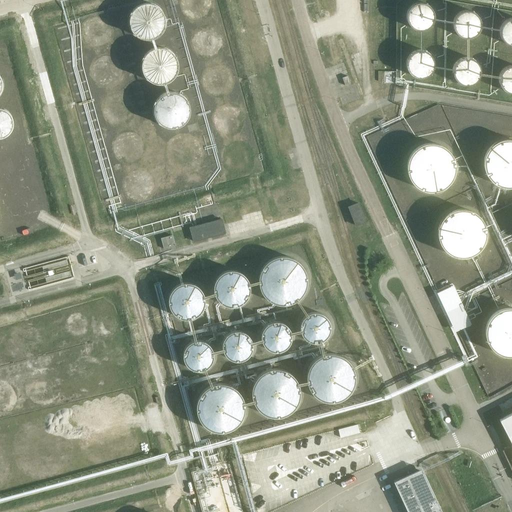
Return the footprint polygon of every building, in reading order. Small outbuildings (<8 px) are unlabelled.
[(434,14),(433,12),(433,11),(432,10),(432,9),(431,8),(430,7),(429,6),(428,5),(427,4),(426,3),(425,3),(423,3),(422,2),(421,2),(420,2),(418,2),(417,2),(416,3),(414,3),(413,4),(412,5),(411,5),(410,6),(409,7),(408,8),(408,9),(407,11),(407,12),(406,13),(406,14),(406,15),(406,16),(406,18),(406,19),(407,20),(407,22),(408,23),(409,24),(410,25),(411,26),(412,27),(413,28),(415,29),(416,29),(417,30),(418,30),(420,30),(421,30),(422,30),(424,29),(425,29),(426,29),(427,28),(428,27),(429,26),(431,25),(432,24),(432,23),(433,21),(433,20),(434,18),(434,17),(434,16),(434,14)] [(163,11),(162,10),(161,9),(160,8),(159,7),(158,6),(156,5),(155,4),(153,4),(152,3),(150,3),(149,3),(147,3),(146,3),(144,3),(143,3),(141,4),(140,4),(139,5),(137,6),(136,6),(135,7),(134,9),(133,10),(132,10),(131,12),(130,14),(130,15),(129,16),(129,18),(129,20),(129,21),(129,23),(129,24),(129,26),(130,27),(130,28),(131,29),(131,30),(132,31),(132,32),(133,33),(135,35),(137,36),(139,37),(141,38),(143,39),(144,39),(146,39),(147,39),(149,39),(151,39),(153,38),(155,38),(157,37),(158,36),(160,34),(161,33),(162,32),(163,31),(163,30),(164,29),(164,28),(165,25),(165,24),(165,23),(166,22),(166,21),(166,20),(165,19),(165,17),(165,16),(165,15),(164,14),(164,13),(163,11)] [(481,24),(481,23),(480,21),(480,20),(480,19),(479,17),(478,16),(477,14),(476,13),(475,12),(474,12),(473,11),(471,11),(470,10),(469,10),(467,10),(466,10),(465,10),(463,10),(462,11),(461,11),(460,12),(459,12),(458,13),(457,14),(456,15),(455,16),(454,17),(454,19),(453,20),(453,21),(453,22),(453,24),(453,25),(453,26),(453,28),(454,30),(455,31),(455,32),(456,33),(457,34),(458,35),(459,36),(460,36),(461,37),(463,37),(465,38),(466,38),(467,38),(469,38),(470,37),(471,37),(472,37),(474,36),(475,35),(476,34),(477,33),(478,32),(479,31),(479,30),(480,29),(480,28),(480,27),(481,25),(481,24)] [(511,17),(510,18),(509,18),(507,19),(506,20),(505,20),(504,21),(503,22),(502,23),(501,24),(501,25),(500,27),(500,28),(500,29),(499,30),(499,32),(500,33),(500,34),(500,35),(500,36),(501,38),(501,39),(502,40),(503,41),(504,42),(505,43),(507,44),(508,44),(509,45),(510,45),(511,45),(511,17)] [(175,55),(174,54),(172,52),(171,51),(170,50),(169,50),(168,49),(167,48),(165,48),(164,47),(162,47),(161,47),(159,47),(158,47),(156,47),(155,48),(153,48),(152,49),(150,49),(149,50),(147,52),(146,53),(145,54),(144,55),(143,56),(143,58),(142,59),(142,61),(141,62),(141,64),(141,65),(141,67),(141,68),(142,70),(142,71),(143,73),(143,74),(144,76),(146,78),(147,79),(149,80),(151,81),(152,82),(153,82),(155,83),(157,84),(159,84),(161,84),(162,84),(163,83),(165,83),(167,82),(169,81),(171,79),(172,78),(173,77),(174,77),(175,76),(176,74),(177,72),(177,71),(177,69),(178,68),(178,67),(178,66),(178,65),(178,63),(177,61),(177,60),(177,59),(176,58),(176,57),(175,55)] [(406,60),(406,61),(406,62),(406,64),(406,65),(406,66),(406,68),(407,69),(408,71),(409,72),(409,73),(410,74),(412,75),(413,76),(414,76),(415,77),(417,77),(418,77),(419,78),(421,78),(423,77),(424,77),(425,77),(426,76),(428,75),(429,75),(430,74),(431,73),(432,71),(432,70),(433,69),(433,67),(434,66),(434,65),(434,63),(434,62),(434,61),(433,59),(433,58),(432,57),(432,56),(431,55),(430,54),(429,53),(428,52),(427,51),(426,51),(424,50),(423,50),(422,50),(421,50),(419,50),(418,50),(417,50),(415,50),(414,51),(412,52),(411,53),(410,54),(409,55),(408,56),(407,57),(407,58),(406,60)] [(480,70),(480,68),(480,67),(479,66),(479,64),(478,63),(477,62),(477,61),(476,60),(474,59),(473,58),(472,58),(470,57),(469,57),(468,57),(466,57),(465,57),(464,57),(462,57),(461,58),(460,59),(459,59),(458,60),(457,61),(456,62),(455,63),(454,64),(454,65),(453,66),(453,68),(453,69),(452,70),(452,72),(453,72),(453,73),(453,74),(453,76),(454,77),(455,79),(455,80),(456,81),(457,82),(458,82),(459,83),(461,84),(462,84),(463,85),(464,85),(466,85),(468,85),(469,85),(470,84),(472,84),(473,83),(474,83),(476,82),(477,81),(477,80),(478,79),(479,77),(480,76),(480,74),(480,73),(481,71),(480,70)] [(511,64),(511,65),(510,65),(508,66),(507,66),(506,67),(505,67),(504,68),(502,69),(501,71),(501,72),(500,73),(499,74),(499,75),(499,77),(499,78),(499,79),(499,81),(499,82),(499,84),(500,85),(501,86),(501,87),(502,88),(503,89),(504,90),(505,91),(506,91),(508,92),(509,93),(511,93),(511,92),(511,64)] [(156,101),(155,102),(154,104),(154,105),(154,106),(154,108),(153,109),(153,110),(153,111),(154,113),(154,114),(154,115),(154,116),(155,117),(155,118),(156,119),(157,121),(158,122),(160,124),(162,125),(163,126),(165,127),(167,127),(169,128),(171,128),(174,128),(175,128),(177,127),(179,127),(180,126),(182,125),(183,124),(185,122),(186,121),(187,119),(188,119),(188,117),(189,116),(189,114),(190,113),(190,112),(190,110),(190,109),(190,108),(190,107),(189,105),(189,104),(188,102),(188,101),(187,100),(186,99),(185,97),(184,96),(182,95),(180,94),(179,93),(178,92),(176,92),(174,92),(172,92),(171,91),(169,92),(168,92),(166,92),(165,93),(164,93),(162,94),(160,95),(159,96),(158,97),(157,99),(156,100),(156,101)] [(13,119),(13,118),(12,116),(11,115),(11,114),(10,113),(9,112),(8,111),(7,110),(6,109),(5,109),(3,108),(2,108),(0,108),(0,107),(0,137),(1,138),(3,137),(4,137),(5,136),(7,135),(9,134),(10,133),(10,132),(12,130),(12,129),(13,127),(13,126),(13,125),(13,124),(13,123),(13,121),(13,119)] [(439,133),(442,139),(445,137),(455,158),(463,154),(450,127),(439,133)] [(506,187),(508,187),(509,187),(511,187),(511,186),(511,139),(509,139),(508,139),(506,139),(503,140),(501,140),(499,141),(498,141),(496,142),(495,143),(494,144),(492,145),(490,146),(489,148),(488,149),(487,150),(486,152),(486,153),(485,155),(484,158),(484,159),(484,161),(484,163),(484,164),(484,166),(484,168),(484,170),(485,171),(486,173),(486,174),(487,176),(488,177),(489,179),(490,180),(492,181),(493,182),(495,184),(498,185),(499,186),(501,186),(502,187),(504,187),(506,187)] [(429,191),(431,191),(433,191),(434,191),(437,190),(439,190),(440,189),(442,189),(443,188),(445,187),(446,186),(448,184),(449,183),(450,181),(451,181),(452,179),(453,178),(453,177),(454,175),(454,174),(455,172),(455,170),(455,169),(455,168),(455,166),(455,164),(455,163),(454,162),(454,160),(454,159),(453,158),(452,156),(451,154),(450,153),(449,151),(448,150),(446,149),(444,147),(442,146),(439,145),(438,144),(436,144),(434,143),(433,143),(431,143),(429,143),(427,144),(425,144),(423,144),(421,145),(419,146),(418,147),(416,149),(414,150),(413,152),(412,153),(411,154),(410,156),(409,158),(408,159),(408,161),(407,162),(407,163),(407,165),(407,167),(407,169),(407,170),(407,172),(408,174),(408,175),(409,177),(410,178),(411,180),(412,181),(413,183),(414,184),(416,186),(417,187),(419,188),(421,189),(423,190),(424,190),(426,191),(428,191),(429,191)] [(365,222),(358,203),(349,207),(356,226),(365,222)] [(458,257),(462,257),(463,257),(465,257),(466,257),(468,256),(469,256),(471,255),(473,254),(475,253),(476,252),(478,251),(479,249),(481,248),(482,247),(482,246),(483,244),(484,243),(484,242),(485,240),(485,239),(485,237),(486,235),(486,233),(486,232),(485,230),(485,229),(485,227),(485,226),(484,225),(484,223),(483,222),(482,220),(481,219),(479,217),(478,216),(477,214),(475,213),(473,212),(470,211),(469,210),(467,210),(465,209),(463,209),(462,209),(460,209),(457,209),(456,210),(454,210),(452,211),(450,212),(449,213),(446,214),(445,216),(443,218),(442,219),(441,220),(440,222),(440,223),(439,225),(439,227),(438,228),(438,229),(438,231),(438,233),(438,234),(438,236),(438,238),(439,239),(439,241),(440,243),(440,244),(441,246),(442,247),(443,249),(445,250),(445,251),(446,252),(448,253),(449,254),(451,254),(452,255),(455,256),(456,257),(458,257)] [(225,233),(222,219),(190,228),(193,241),(225,233)] [(172,237),(161,240),(163,250),(174,247),(172,237)] [(78,256),(81,267),(92,264),(89,253),(78,256)] [(259,274),(258,276),(258,278),(258,280),(258,281),(258,282),(258,283),(258,284),(259,286),(259,287),(260,288),(260,290),(261,292),(263,295),(265,297),(266,298),(268,299),(270,301),(272,302),(273,303),(275,303),(277,304),(280,304),(283,304),(285,304),(288,304),(289,304),(291,303),(292,302),(295,301),(297,300),(299,298),(300,297),(301,296),(302,294),(304,292),(305,290),(305,289),(306,288),(306,286),(307,284),(307,283),(307,282),(307,280),(307,279),(307,278),(307,276),(307,275),(306,273),(306,272),(305,270),(305,269),(304,267),(303,266),(302,265),(301,263),(300,262),(298,261),(296,259),(294,258),(292,257),(290,256),(287,256),(285,255),(282,255),(280,255),(278,256),(276,256),(274,257),(271,258),(270,259),(267,260),(265,262),(264,263),(263,266),(261,268),(260,270),(259,272),(259,273),(259,274)] [(249,281),(248,279),(247,277),(246,276),(245,275),(243,274),(242,273),(241,272),(239,271),(237,270),(235,270),(234,270),(232,269),(231,269),(229,270),(228,270),(226,270),(225,271),(223,272),(222,272),(220,273),(219,274),(218,275),(217,276),(216,278),(215,279),(215,280),(214,282),(214,283),(213,285),(213,287),(213,288),(213,290),(213,291),(214,292),(214,294),(215,296),(216,298),(217,300),(218,301),(220,302),(222,304),(223,304),(225,305),(227,306),(230,306),(231,306),(234,306),(236,306),(237,305),(239,305),(241,303),(243,302),(244,301),(245,300),(247,298),(248,297),(248,296),(249,295),(249,293),(250,291),(250,290),(250,289),(250,287),(250,285),(249,284),(249,281)] [(203,292),(202,290),(201,289),(200,288),(199,287),(198,286),(196,285),(195,284),(193,283),(191,283),(190,282),(189,282),(187,282),(185,282),(184,282),(182,282),(181,283),(180,283),(178,284),(177,285),(176,285),(174,286),(173,287),(172,288),(171,290),(170,291),(170,292),(169,294),(169,295),(168,297),(168,299),(168,300),(168,302),(168,303),(168,304),(169,306),(169,308),(170,309),(171,310),(171,311),(173,313),(174,314),(175,315),(177,317),(179,317),(181,318),(182,319),(185,319),(187,319),(189,319),(192,318),(193,318),(195,317),(197,316),(198,315),(200,313),(201,311),(202,310),(203,309),(203,308),(204,306),(204,305),(205,303),(205,301),(205,300),(205,299),(205,297),(204,297),(204,295),(204,294),(203,293),(203,292)] [(452,285),(436,293),(446,312),(461,305),(452,285)] [(507,356),(509,356),(511,356),(511,355),(511,307),(511,308),(508,308),(506,308),(505,308),(503,309),(501,309),(499,310),(497,311),(496,312),(494,313),(493,314),(491,316),(490,318),(489,319),(488,320),(487,321),(487,323),(486,325),(486,326),(485,328),(485,330),(485,331),(485,333),(485,335),(486,337),(486,338),(486,340),(487,341),(488,343),(489,345),(490,346),(491,347),(492,349),(493,350),(495,351),(497,352),(499,354),(501,354),(502,355),(504,355),(506,356),(507,356)] [(330,323),(329,321),(329,320),(328,319),(327,318),(326,317),(325,316),(324,315),(323,314),(322,313),(321,313),(319,312),(318,312),(317,312),(315,312),(314,312),(312,312),(311,312),(310,313),(308,313),(307,314),(306,315),(305,315),(304,316),(303,317),(302,319),(301,320),(301,321),(300,322),(300,324),(300,325),(300,326),(300,328),(300,330),(300,331),(300,332),(301,333),(301,334),(302,336),(303,337),(304,338),(305,339),(307,340),(308,341),(310,342),(311,342),(312,342),(314,343),(317,342),(318,342),(319,342),(321,341),(322,341),(324,339),(325,339),(327,337),(328,336),(328,335),(329,334),(330,332),(330,330),(330,329),(330,327),(330,326),(330,325),(330,323)] [(262,330),(262,331),(261,333),(261,334),(261,336),(261,337),(261,339),(261,341),(262,342),(262,343),(264,345),(264,346),(265,347),(267,349),(268,350),(269,350),(271,351),(273,351),(275,352),(276,352),(277,352),(279,351),(281,351),(282,351),(284,350),(285,349),(286,348),(287,347),(288,346),(289,344),(290,343),(291,342),(291,340),(291,338),(292,337),(292,335),(291,334),(291,333),(291,331),(290,330),(289,329),(289,327),(288,326),(287,325),(286,324),(285,324),(284,323),(282,322),(281,322),(280,321),(278,321),(277,321),(275,321),(274,321),(273,321),(271,322),(270,322),(269,323),(268,324),(266,324),(265,325),(264,326),(264,328),(263,329),(262,330)] [(222,342),(222,343),(222,344),(221,346),(222,348),(222,349),(222,350),(223,352),(224,353),(224,354),(225,355),(226,356),(227,357),(228,358),(229,359),(231,359),(232,360),(234,361),(235,361),(238,361),(239,361),(240,360),(242,360),(243,360),(244,359),(245,358),(247,357),(248,356),(249,354),(250,353),(251,352),(251,351),(252,350),(252,349),(252,347),(252,346),(252,344),(252,342),(252,341),(251,340),(251,338),(250,337),(249,336),(248,335),(247,334),(246,333),(245,332),(244,332),(243,331),(241,331),(239,330),(238,330),(237,330),(235,330),(234,330),(233,330),(231,331),(230,332),(228,333),(227,333),(226,335),(225,335),(224,336),(224,338),(223,339),(222,340),(222,342)] [(183,350),(183,351),(182,352),(182,354),(182,355),(182,356),(182,357),(183,358),(183,359),(183,361),(184,362),(185,363),(185,364),(187,366),(188,367),(189,368),(190,368),(192,369),(194,370),(195,370),(198,370),(199,370),(201,370),(202,370),(204,369),(205,369),(206,368),(208,367),(209,365),(210,364),(211,363),(212,362),(212,360),(213,359),(213,357),(213,356),(213,354),(213,353),(213,352),(213,351),(212,350),(212,348),(211,347),(210,346),(210,345),(209,344),(208,343),(206,342),(205,341),(204,341),(203,340),(201,340),(200,340),(198,339),(197,339),(195,340),(194,340),(193,340),(191,341),(190,341),(189,342),(188,343),(187,344),(186,345),(185,346),(184,347),(184,348),(183,350)] [(306,374),(306,375),(306,376),(306,378),(306,380),(306,381),(306,382),(307,384),(307,385),(307,386),(308,387),(309,390),(311,392),(312,393),(313,395),(315,397),(317,398),(319,399),(321,400),(323,401),(324,401),(326,402),(329,402),(331,402),(334,402),(336,402),(338,401),(340,400),(342,399),(344,398),(345,397),(347,396),(349,394),(350,392),(351,391),(352,389),(353,388),(354,386),(354,384),(354,383),(355,382),(355,381),(355,380),(355,379),(355,378),(355,376),(355,374),(355,372),(354,372),(354,370),(353,368),(353,367),(352,366),(351,364),(350,363),(349,361),(348,360),(346,358),(344,357),(341,356),(339,354),(337,354),(335,353),(332,353),(330,353),(328,353),(325,354),(323,354),(321,355),(320,355),(318,357),(316,358),(314,359),(312,361),(311,362),(311,363),(310,365),(309,366),(308,367),(308,368),(307,371),(306,373),(306,374)] [(260,374),(258,375),(257,376),(256,378),(254,380),(254,381),(253,382),(253,383),(252,385),(252,386),(251,388),(251,390),(251,391),(251,393),(251,395),(251,396),(251,397),(252,399),(252,400),(253,402),(253,403),(254,404),(255,406),(255,407),(256,408),(257,409),(258,410),(259,411),(262,413),(264,414),(266,415),(269,416),(270,417),(272,417),(275,417),(277,417),(280,417),(283,416),(284,416),(286,415),(288,414),(290,413),(291,412),(293,410),(295,408),(296,407),(296,406),(297,404),(298,404),(298,402),(299,401),(299,399),(300,398),(300,396),(300,394),(300,392),(300,390),(300,388),(299,386),(299,385),(298,383),(298,382),(297,381),(296,379),(294,377),(293,376),(292,374),(291,373),(288,372),(287,371),(285,370),(284,370),(281,369),(279,368),(277,368),(275,368),(273,368),(272,368),(270,369),(268,369),(266,370),(264,371),(262,372),(261,373),(260,374)] [(201,392),(199,394),(198,396),(197,398),(197,400),(196,401),(196,402),(196,404),(196,405),(196,406),(196,408),(196,409),(196,410),(196,411),(196,413),(197,415),(197,416),(198,418),(199,419),(199,420),(200,422),(201,422),(202,424),(204,426),(206,428),(208,429),(209,430),(212,431),(213,431),(214,431),(217,432),(219,432),(221,432),(223,432),(226,431),(228,431),(231,430),(233,428),(235,427),(237,425),(239,424),(240,423),(241,420),(242,418),(243,417),(243,416),(244,413),(245,411),(245,410),(245,408),(245,406),(245,404),(244,403),(244,402),(244,400),(243,398),(242,396),(241,395),(241,394),(240,392),(238,391),(237,390),(236,389),(234,387),(232,386),(230,385),(228,384),(226,384),(224,383),(221,383),(219,383),(218,383),(216,383),(213,384),(212,384),(210,385),(208,386),(206,387),(205,388),(203,389),(202,391),(201,392)] [(511,413),(499,420),(511,444),(511,413)] [(341,436),(361,431),(359,423),(339,428),(341,436)] [(511,449),(511,447),(502,451),(511,471),(511,449)] [(215,499),(207,469),(197,472),(206,501),(215,499)] [(441,511),(423,472),(423,471),(395,484),(407,511),(441,511)] [(219,472),(211,474),(217,493),(225,491),(219,472)]
